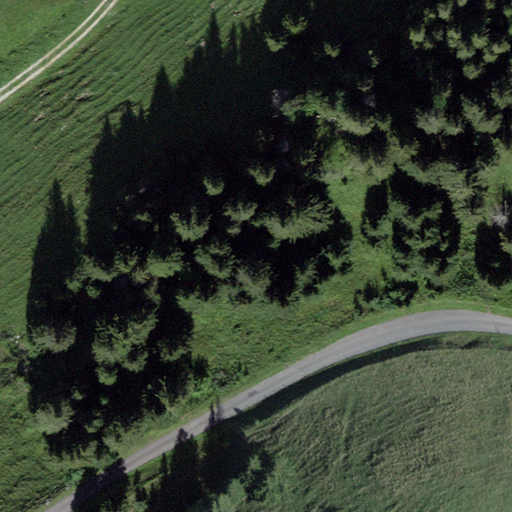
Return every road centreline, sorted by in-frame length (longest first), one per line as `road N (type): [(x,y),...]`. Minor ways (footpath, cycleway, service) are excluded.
road 1 (track): [(511,328),(432,327),(336,357),(72,511)]
road 2 (track): [(0,97),(115,0)]
